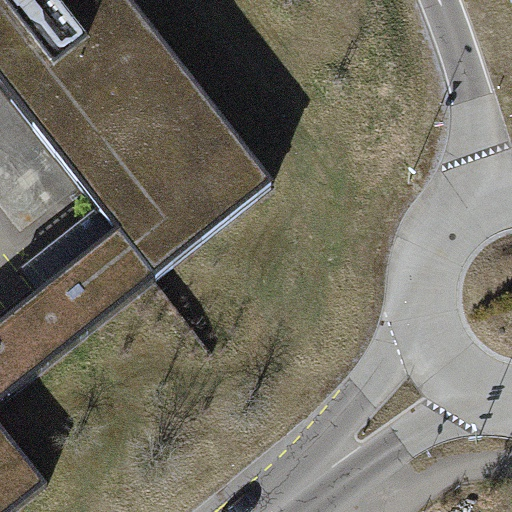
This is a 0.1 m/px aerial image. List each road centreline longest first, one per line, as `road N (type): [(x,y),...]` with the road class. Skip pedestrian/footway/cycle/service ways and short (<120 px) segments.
road 1 (secondary): [(450,364),(277,511)]
road 2 (trunk): [(440,0),(474,108),(485,195)]
road 3 (secondary): [(485,195),(460,212),(430,259),(426,314),(450,364)]
